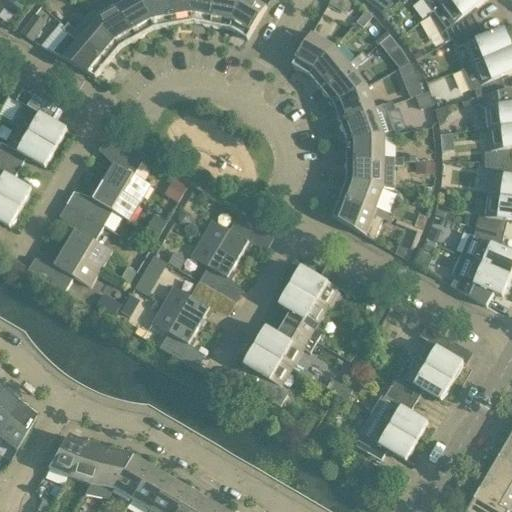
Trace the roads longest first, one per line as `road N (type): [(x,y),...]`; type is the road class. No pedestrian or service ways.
road 1 (residential): [(292,511),(146,427),(64,400)]
road 2 (residential): [(511,345),(303,225)]
road 3 (residential): [(511,359),(421,511)]
road 4 (residential): [(218,370),(303,225)]
road 5 (residential): [(24,245),(105,106)]
road 6 (residential): [(243,101),(201,82),(172,86),(130,114),(105,106)]
road 7 (residential): [(303,225),(286,204),(288,150),(275,123),(243,101)]
road 8 (residential): [(105,106),(0,46)]
road 9 (residential): [(64,400),(4,505)]
